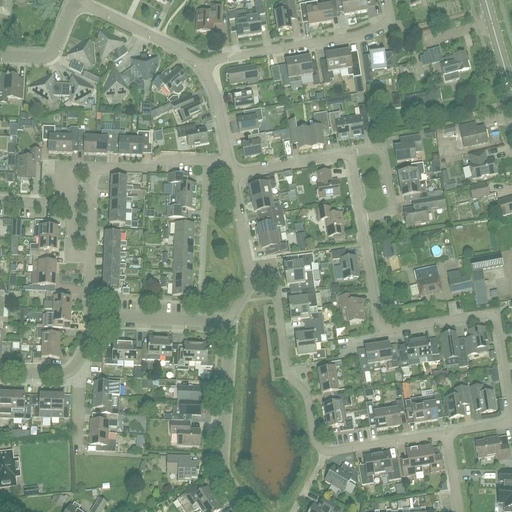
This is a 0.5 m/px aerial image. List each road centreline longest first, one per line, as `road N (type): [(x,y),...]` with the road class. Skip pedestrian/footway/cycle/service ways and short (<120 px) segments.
road 1 (residential): [(446,434),(321,451),(304,393),(287,376),(271,271),(249,273)]
road 2 (residential): [(511,417),(494,314),(378,333),(360,221)]
road 3 (unclassified): [(202,70),(217,59),(367,34),(392,19),(387,0)]
road 4 (residential): [(229,324),(219,460),(250,511)]
road 5 (unclassified): [(202,70),(75,0)]
road 6 (residential): [(97,332),(112,320),(229,324)]
road 7 (residential): [(360,221),(393,214),(382,149),(349,154)]
road 8 (residential): [(95,166),(226,160)]
road 9 (residential): [(349,154),(229,175)]
